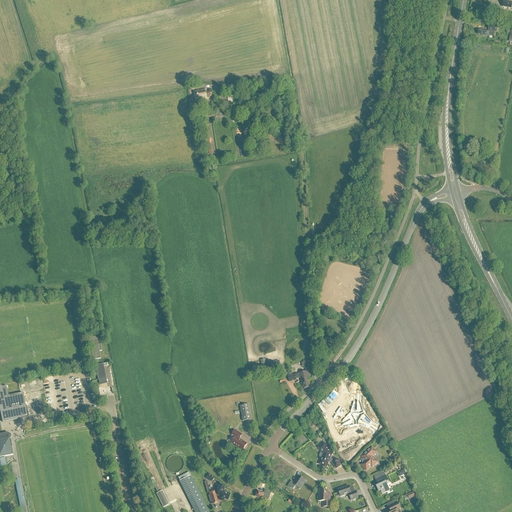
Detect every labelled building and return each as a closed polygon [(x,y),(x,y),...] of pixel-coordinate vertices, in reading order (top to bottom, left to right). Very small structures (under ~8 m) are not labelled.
[(511,2),(503,1),(502,7),(511,9),(511,5),(511,2)] [(482,36),(489,37),(493,38),(494,32),(496,33),(497,28),(489,26),(488,32),(478,30),(478,35),(482,36)] [(206,93),(206,90),(193,92),(195,102),(207,100),(207,98),(210,98),(210,97),(211,97),(210,92),(206,93)] [(350,264),(360,267),(361,261),(351,258),(350,264)] [(93,361),(101,359),(99,352),(102,352),(101,345),(98,346),(97,337),(89,338),(93,361)] [(279,361),(271,363),(273,371),(281,369),(279,361)] [(104,367),(103,364),(95,366),(98,381),(106,379),(104,367)] [(289,383),(297,381),(296,379),(300,378),(302,388),(304,388),(304,389),(309,388),(307,379),(310,378),(309,372),(299,374),(295,375),(288,377),(289,383)] [(25,406),(23,393),(8,396),(6,387),(1,388),(1,387),(0,386),(0,412),(2,423),(28,418),(26,406),(25,406)] [(338,424),(337,426),(337,427),(338,428),(339,429),(348,428),(357,426),(367,427),(376,428),(379,428),(380,426),(380,425),(379,424),(372,418),(364,414),(362,404),(358,396),(356,395),(356,394),(355,394),(354,395),(352,396),(350,403),(349,413),(344,417),(338,424)] [(243,422),(251,420),(249,406),(240,407),(243,422)] [(235,438),(231,444),(243,452),(247,444),(240,439),(242,435),(235,431),(232,435),(235,438)] [(7,433),(0,434),(0,457),(12,456),(9,438),(8,438),(7,433)] [(324,444),(318,448),(321,451),(323,452),(321,454),(320,454),(320,455),(320,456),(320,457),(320,458),(321,459),(319,464),(326,467),(329,462),(332,463),(336,470),(341,466),(339,463),(340,460),(334,458),(333,460),(330,459),(332,454),(324,444)] [(350,451),(347,444),(341,446),(344,451),(345,452),(346,451),(345,451),(346,451),(347,452),(350,451)] [(371,467),(372,467),(373,467),(378,463),(372,457),(377,453),(372,447),(362,457),(364,460),(363,461),(363,462),(363,463),(363,464),(361,466),(366,471),(371,467)] [(183,467),(184,465),(184,464),(183,463),(183,461),(182,460),(182,459),(181,458),(180,457),(178,457),(177,456),(176,456),(175,456),(173,456),(172,456),(171,457),(170,457),(169,458),(168,459),(167,460),(167,462),(166,463),(166,464),(166,465),(166,467),(167,468),(167,469),(168,470),(169,471),(170,472),(171,473),(172,473),(174,473),(175,473),(176,473),(177,473),(179,473),(180,472),(181,471),(182,470),(182,469),(183,468),(183,467)] [(404,469),(397,473),(399,478),(406,474),(404,469)] [(376,476),(378,480),(376,481),(379,486),(377,487),(379,492),(381,491),(382,494),(390,491),(386,483),(388,482),(385,476),(383,472),(376,476)] [(299,476),(294,483),(291,481),(287,487),(291,489),(291,488),(294,489),(295,486),(299,489),(305,480),(299,476)] [(207,511),(190,477),(180,482),(194,511),(207,511)] [(21,511),(25,511),(19,481),(15,482),(21,511)] [(214,491),(210,492),(206,482),(204,482),(207,494),(209,493),(210,496),(211,499),(212,502),(212,505),(218,503),(214,491)] [(223,501),(224,499),(228,501),(230,495),(223,492),(225,488),(218,485),(216,491),(218,492),(217,496),(220,497),(219,500),(220,501),(222,502),(223,501)] [(349,488),(348,486),(338,490),(341,497),(347,495),(350,496),(351,501),(359,498),(356,491),(355,491),(354,488),(351,487),(349,488)] [(263,494),(258,491),(255,497),(261,500),(262,498),(268,501),(271,493),(265,490),(263,494)] [(323,507),(330,508),(331,494),(327,494),(327,490),(320,490),(320,497),(318,497),(318,502),(323,502),(323,507)] [(162,491),(156,494),(163,508),(169,505),(162,491)] [(388,507),(389,511),(385,511),(400,511),(400,510),(401,509),(398,503),(394,504),(393,502),(387,505),(388,507)]
